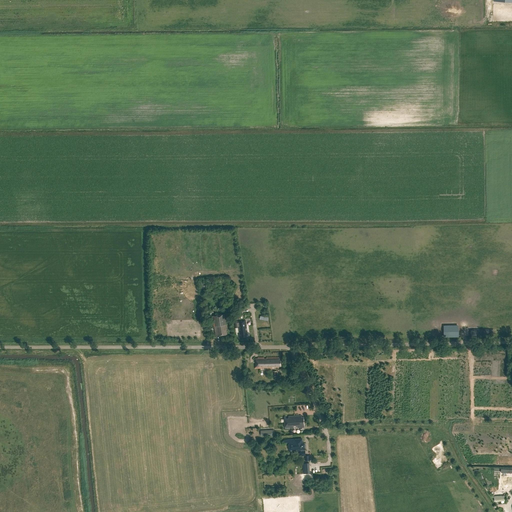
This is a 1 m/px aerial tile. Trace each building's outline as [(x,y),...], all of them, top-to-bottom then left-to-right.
[(239,310),(232,311),(234,320),(240,319),(239,310)] [(226,328),(228,328),(225,314),(212,316),(216,336),(227,334),(226,328)] [(246,334),(247,334),(246,325),(245,325),(245,324),(246,324),(246,320),(238,321),(238,323),(237,323),(237,321),(233,321),(234,328),(238,328),(238,327),(239,326),(240,334),(239,334),(239,337),(246,336),(246,334)] [(279,359),(279,357),(258,358),(258,359),(254,359),(254,369),(275,369),(275,368),(282,368),(281,359),(279,359)] [(302,418),(302,416),(284,417),(286,429),(305,427),(304,418),(302,418)] [(283,443),(289,442),(290,452),(300,451),(300,456),(305,456),(306,456),(305,443),(303,443),(303,439),(283,441),(283,443)] [(265,475),(265,484),(281,484),(281,481),(277,481),(277,474),(265,475)]
